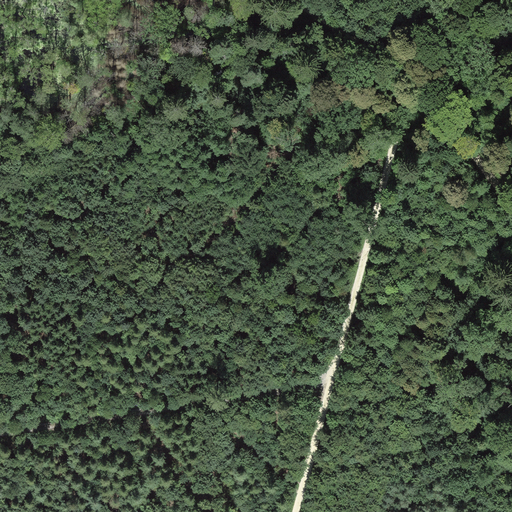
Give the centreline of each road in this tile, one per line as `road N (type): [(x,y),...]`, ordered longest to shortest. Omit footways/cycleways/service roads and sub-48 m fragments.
road 1 (track): [(434,0),(295,511)]
road 2 (track): [(327,383),(0,431)]
road 3 (track): [(288,0),(411,76),(511,210)]
